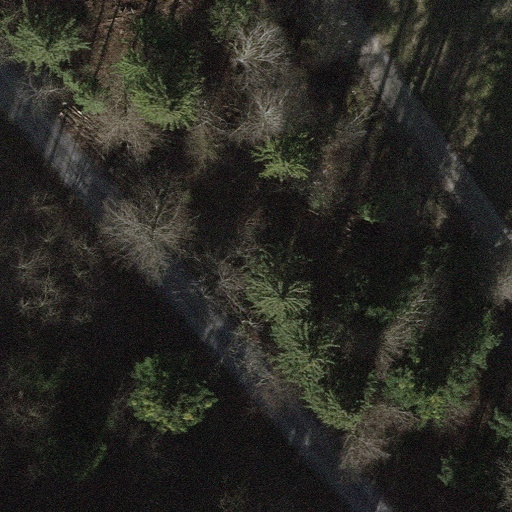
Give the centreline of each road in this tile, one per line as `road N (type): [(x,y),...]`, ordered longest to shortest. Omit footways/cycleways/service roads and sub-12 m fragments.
road 1 (track): [(365,511),(0,99)]
road 2 (track): [(332,0),(511,261)]
